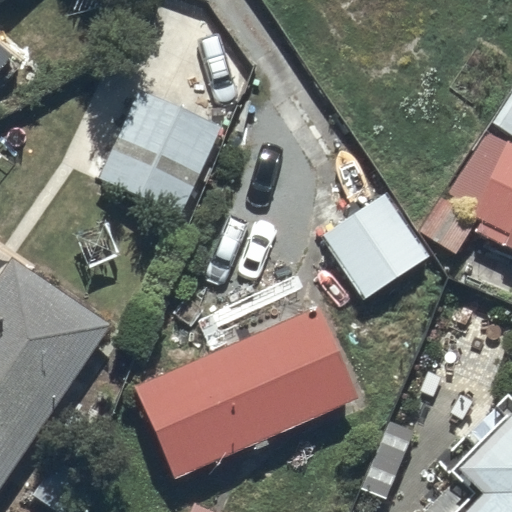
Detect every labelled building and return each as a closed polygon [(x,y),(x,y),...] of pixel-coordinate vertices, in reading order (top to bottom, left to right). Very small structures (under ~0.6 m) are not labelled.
[(0,0),(0,8),(12,0),(0,0)] [(306,0),(367,81),(413,47),(378,0),(306,0)] [(139,101),(96,190),(177,228),(218,139),(206,133),(210,126),(153,99),(149,106),(139,101)] [(511,264),(511,155),(511,158),(484,145),(441,206),(421,242),(453,260),(469,231),(478,235),(474,244),(511,264)] [(386,206),(320,248),(362,313),(373,306),(382,319),(400,308),(392,295),(428,272),(386,206)] [(0,501),(108,337),(11,273),(0,289),(0,501)] [(130,402),(174,495),(253,462),(256,469),(267,464),(265,459),(359,419),(318,321),(302,328),(295,310),(259,325),(267,344),(130,402)] [(511,511),(511,427),(428,511),(511,511)]
